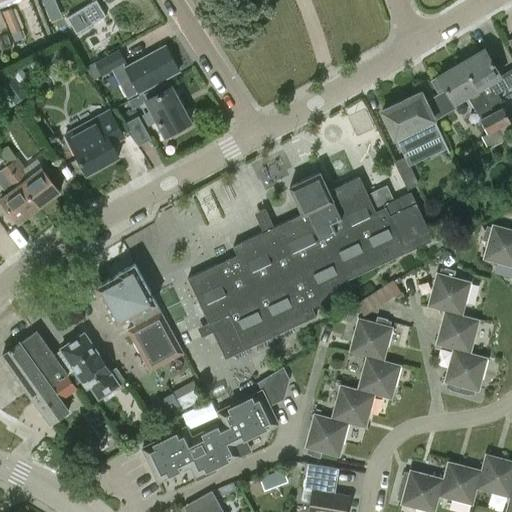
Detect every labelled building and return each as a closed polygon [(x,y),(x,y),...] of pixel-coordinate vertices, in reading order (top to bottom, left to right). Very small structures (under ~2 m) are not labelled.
[(105,16),(96,0),(67,18),(76,33),(105,16)] [(2,12),(15,41),(23,38),(11,8),(2,12)] [(65,45),(40,59),(47,70),(71,57),(65,45)] [(165,46),(125,68),(131,77),(119,83),(127,99),(179,70),(165,46)] [(86,68),(93,79),(124,62),(118,50),(86,68)] [(483,50),(461,63),(478,91),(488,108),(501,100),(497,94),(511,84),(511,68),(499,77),(483,50)] [(438,94),(426,100),(437,119),(456,108),(454,105),(466,98),(488,134),(484,137),(490,149),(506,140),(499,128),(492,114),(491,112),(488,108),(478,91),(461,63),(431,80),(438,94)] [(29,94),(13,71),(0,79),(0,86),(13,105),(29,94)] [(188,119),(192,117),(187,109),(183,111),(170,87),(167,89),(165,83),(143,95),(146,101),(145,101),(165,137),(190,123),(188,119)] [(381,111),(403,157),(408,166),(448,147),(422,92),(381,111)] [(491,112),(492,114),(499,128),(511,122),(502,106),(491,112)] [(109,111),(65,135),(87,175),(118,158),(111,145),(123,138),(109,111)] [(150,139),(138,117),(126,123),(138,145),(150,139)] [(0,151),(0,157),(6,165),(39,208),(60,192),(41,167),(29,176),(6,146),(0,151)] [(394,162),(408,190),(417,185),(408,166),(403,157),(394,162)] [(0,199),(18,223),(39,208),(6,165),(0,170),(0,183),(7,192),(0,197),(0,199)] [(347,281),(407,254),(433,241),(411,193),(394,202),(387,187),(367,196),(359,177),(328,191),(320,173),(289,187),(302,214),(233,246),(237,256),(187,279),(225,359),(316,317),(312,308),(351,290),(347,281)] [(260,211),(267,229),(279,224),(272,206),(260,211)] [(511,267),(511,229),(491,224),(489,231),(484,229),(481,240),(486,242),(482,259),(511,267)] [(182,352),(163,317),(134,264),(117,274),(118,275),(96,287),(117,326),(131,318),(138,331),(130,336),(149,371),(182,352)] [(435,272),(426,306),(443,311),(452,313),(453,312),(462,315),(471,281),(453,276),(455,271),(444,268),(442,274),(435,272)] [(356,304),(363,315),(400,292),(393,281),(356,304)] [(452,313),(443,311),(434,344),(452,349),(461,352),(461,350),(470,353),(479,319),(462,315),(453,312),(452,313)] [(376,316),(375,322),(357,317),(348,352),(365,356),(374,359),(374,358),(383,360),(392,327),(385,325),(387,319),(376,316)] [(71,370),(67,373),(36,330),(13,346),(10,342),(3,347),(6,351),(0,355),(50,424),(68,411),(61,401),(77,389),(74,385),(79,382),(71,370)] [(109,373),(99,357),(98,357),(84,335),(62,350),(86,387),(90,385),(99,399),(120,385),(124,383),(115,369),(109,373)] [(448,390),(459,393),(460,387),(471,390),(478,392),(487,357),(470,353),(461,350),(461,352),(452,349),(443,382),(450,384),(448,390)] [(374,359),(365,356),(356,389),(365,391),(365,392),(374,395),(391,400),(401,365),(383,360),(374,358),(374,359)] [(283,366),(277,370),(280,376),(283,381),(289,378),(283,366)] [(186,427),(142,448),(158,481),(190,466),(195,477),(240,455),(235,444),(278,423),(269,406),(284,399),(280,392),(274,379),(280,376),(277,370),(257,382),(261,390),(217,412),(222,422),(191,438),(186,427)] [(283,381),(280,376),(274,379),(280,392),(286,389),(283,381)] [(124,383),(120,385),(123,390),(128,388),(125,382),(124,383)] [(339,384),(330,417),(339,420),(339,421),(348,424),(365,428),(374,395),(365,392),(365,391),(356,389),(339,384)] [(196,387),(176,398),(181,409),(202,398),(196,387)] [(471,390),(460,387),(459,393),(469,396),(471,390)] [(159,400),(146,407),(155,424),(181,409),(176,398),(162,406),(159,400)] [(94,406),(83,414),(93,428),(104,420),(94,406)] [(339,457),(348,424),(339,421),(339,420),(330,417),(313,413),(303,448),(311,450),(309,455),(320,458),(321,453),(339,457)] [(476,489),(508,498),(511,488),(511,460),(484,453),(480,469),(477,479),(479,479),(476,489)] [(447,460),(442,478),(439,487),(441,487),(439,497),(472,505),(476,489),(479,479),(477,479),(480,469),(447,460)] [(338,469),(306,463),(300,501),(310,502),(308,511),(346,511),(349,496),(334,494),(338,469)] [(283,469),(260,478),(264,490),(287,481),(283,469)] [(401,474),(398,485),(404,487),(401,497),(399,504),(427,511),(434,511),(439,497),(441,487),(439,487),(442,478),(409,469),(407,476),(401,474)] [(404,487),(398,485),(395,496),(401,497),(404,487)] [(222,511),(211,491),(183,507),(185,511),(222,511)]
